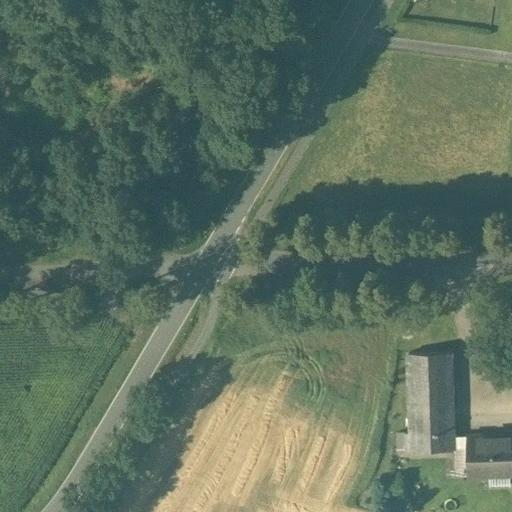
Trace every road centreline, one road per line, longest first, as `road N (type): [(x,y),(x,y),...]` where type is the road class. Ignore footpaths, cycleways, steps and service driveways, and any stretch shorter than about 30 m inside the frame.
road 1 (secondary): [(362,0),(206,265)]
road 2 (unclassified): [(206,265),(511,256)]
road 3 (secondary): [(206,265),(59,511)]
